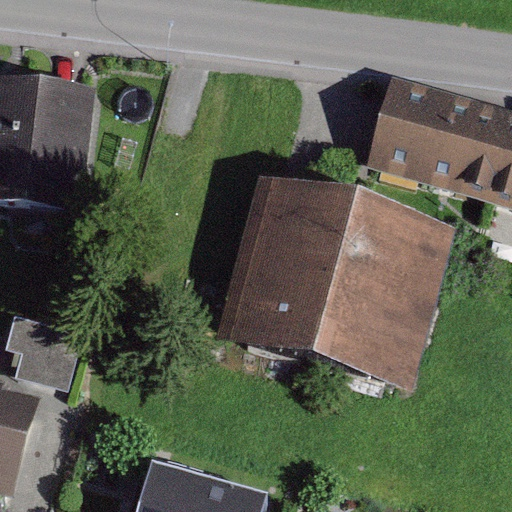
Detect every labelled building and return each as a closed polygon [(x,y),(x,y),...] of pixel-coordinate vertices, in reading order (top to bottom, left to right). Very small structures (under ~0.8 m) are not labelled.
[(511,122),(396,90),(371,179),(511,217),(511,122)] [(98,107),(0,97),(0,215),(86,224),(98,107)] [(453,246),(257,195),(214,358),(410,409),(453,246)] [(85,340),(16,321),(7,354),(25,359),(19,384),(69,398),(85,340)] [(46,413),(0,399),(0,504),(18,510),(46,413)] [(267,511),(269,507),(157,475),(146,511),(267,511)]
